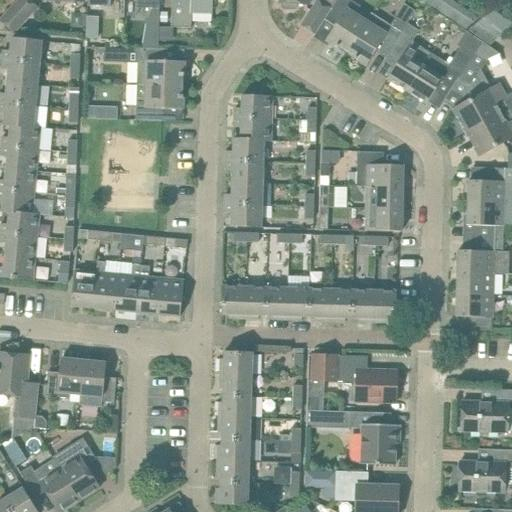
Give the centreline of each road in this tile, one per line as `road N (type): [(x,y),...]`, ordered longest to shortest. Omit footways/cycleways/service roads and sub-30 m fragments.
road 1 (residential): [(429,341),(428,153),(250,35)]
road 2 (residential): [(202,338),(209,96),(250,35)]
road 3 (residential): [(429,341),(202,338)]
road 4 (residential): [(110,511),(132,498),(138,338)]
road 5 (residential): [(203,511),(202,338)]
road 6 (residential): [(424,511),(429,341)]
road 7 (residential): [(138,338),(0,325)]
